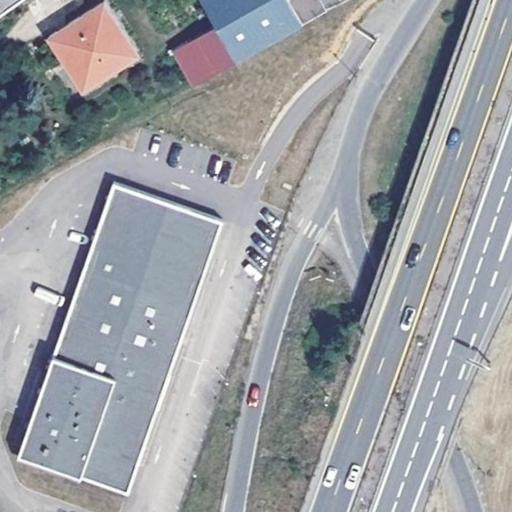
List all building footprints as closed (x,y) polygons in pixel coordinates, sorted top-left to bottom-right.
[(0,0),(0,13),(18,0),(0,0)] [(194,0),(211,25),(233,61),(321,11),(314,0),(194,0)] [(80,94),(135,56),(100,6),(46,44),(80,94)] [(233,61),(211,25),(170,50),(192,85),(233,61)] [(205,240),(215,212),(104,176),(28,412),(15,450),(126,487),(139,445),(168,357),(196,268),(205,240)]
